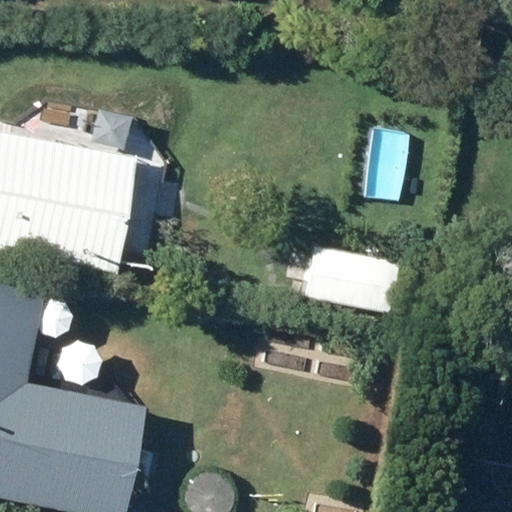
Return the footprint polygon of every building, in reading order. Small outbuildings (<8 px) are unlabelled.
[(458,68),(381,55),(363,165),(441,177),(458,68)] [(0,246),(97,266),(126,116),(43,100),(36,136),(0,128),(0,246)] [(289,289),(370,305),(374,286),(398,291),(404,260),(299,239),(289,289)] [(0,492),(97,511),(98,511),(108,466),(136,471),(140,449),(112,443),(121,401),(6,377),(24,284),(0,279),(0,492)] [(233,511),(240,478),(185,467),(176,511),(233,511)]
